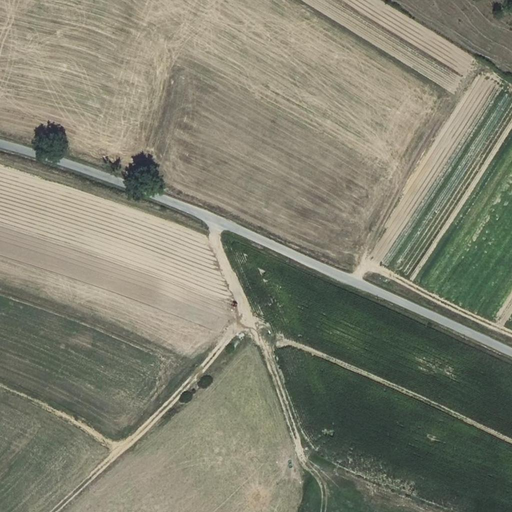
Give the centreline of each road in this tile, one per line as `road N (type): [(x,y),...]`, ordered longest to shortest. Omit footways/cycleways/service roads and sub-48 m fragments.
road 1 (residential): [(0,143),(218,221),(511,353)]
road 2 (track): [(218,221),(215,247),(244,318),(52,511)]
road 3 (track): [(286,0),(511,138)]
road 4 (track): [(244,318),(263,343),(325,511)]
road 5 (track): [(445,97),(350,282)]
road 6 (track): [(511,333),(366,262)]
